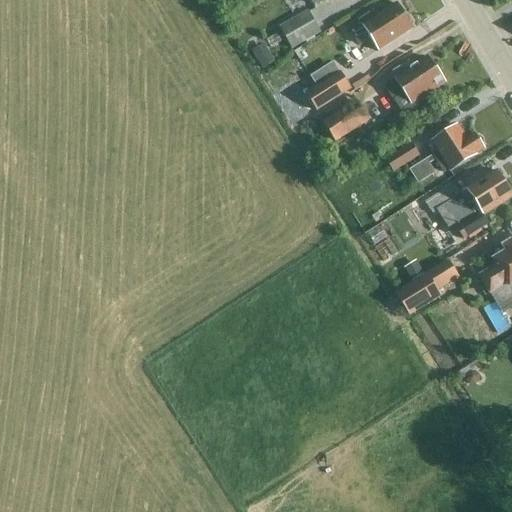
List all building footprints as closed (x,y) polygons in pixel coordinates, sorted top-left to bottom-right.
[(378,52),(413,30),(397,4),(376,17),(373,12),(359,21),(359,22),(349,29),(356,40),(366,33),(378,52)] [(281,26),(294,48),(322,32),(309,10),(281,26)] [(275,62),(264,45),(251,52),(262,70),(275,62)] [(421,98),(444,82),(428,58),(411,69),(408,64),(395,73),(398,78),(395,80),(395,81),(384,87),(393,101),(394,101),(401,112),(417,114),(428,108),(421,98)] [(306,93),(317,111),(352,90),(341,72),(340,72),(333,62),(311,76),(317,87),(306,93)] [(350,94),(317,115),(334,143),(368,122),(350,94)] [(479,136),(477,138),(475,135),(467,140),(458,126),(432,142),(438,153),(410,171),(418,184),(435,174),(429,164),(436,160),(446,175),(477,155),(484,150),(482,147),(485,145),(479,136)] [(407,136),(388,148),(399,165),(418,154),(407,136)] [(483,216),(511,197),(511,193),(498,171),(462,194),(469,206),(475,203),(481,213),(457,229),(464,240),(488,224),(483,216)] [(444,190),(426,202),(433,213),(452,202),(444,190)] [(511,248),(493,260),(497,266),(480,276),(490,294),(507,283),(510,287),(511,286),(511,248)] [(452,258),(399,292),(413,314),(445,295),(441,289),(463,275),(452,258)] [(463,357),(455,363),(460,369),(467,363),(463,357)]
